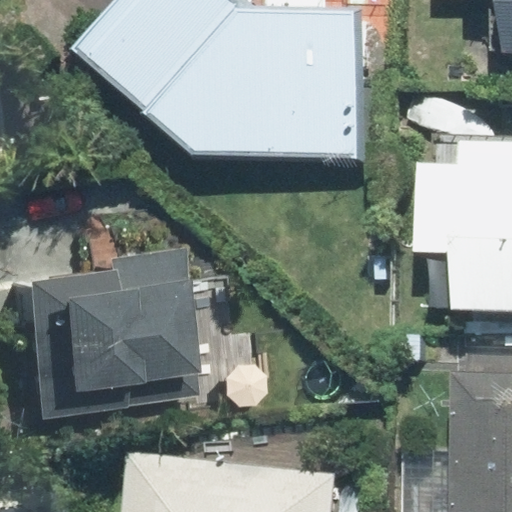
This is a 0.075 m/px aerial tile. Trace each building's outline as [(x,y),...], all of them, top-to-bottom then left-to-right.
[(367,14),(249,12),(236,0),(139,0),(91,53),(204,158),(364,161),(367,14)] [(470,170),(431,170),(430,256),(467,257),(466,319),(511,320),(511,143),(471,143),(470,170)] [(2,280),(20,417),(187,395),(168,249),(90,259),(91,269),(2,280)] [(511,511),(511,357),(465,356),(461,511),(511,511)] [(336,511),(340,475),(139,455),(133,511),(336,511)]
